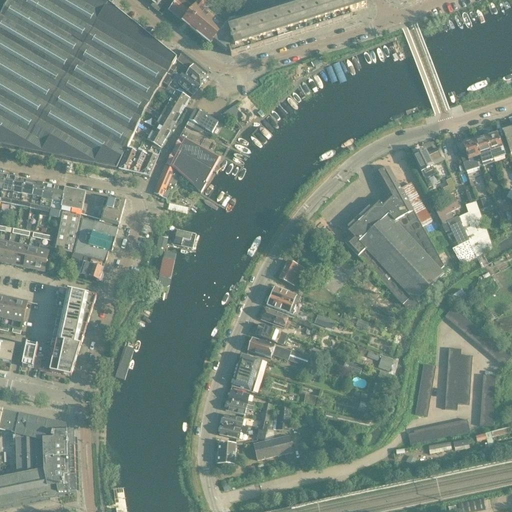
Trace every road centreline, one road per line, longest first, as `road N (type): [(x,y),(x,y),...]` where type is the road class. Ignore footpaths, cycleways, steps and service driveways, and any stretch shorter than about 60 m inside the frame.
road 1 (residential): [(221,511),(203,458),(212,393),(270,256),(305,205),(357,158),(445,125)]
road 2 (residential): [(0,384),(75,400),(113,292)]
road 3 (residential): [(223,69),(256,66),(399,16)]
road 4 (residential): [(0,163),(129,191),(138,200)]
